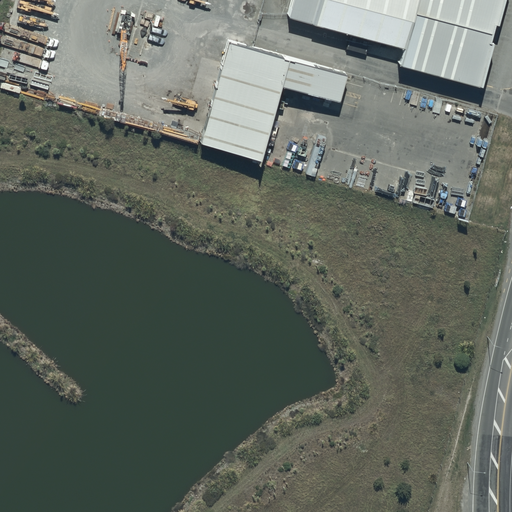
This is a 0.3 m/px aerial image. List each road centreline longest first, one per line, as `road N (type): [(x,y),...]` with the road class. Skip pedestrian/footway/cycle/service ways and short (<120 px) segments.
road 1 (track): [(382,323),(364,281),(318,223),(235,187),(0,116)]
road 2 (track): [(307,511),(394,427),(404,405),(397,370)]
road 3 (secondary): [(497,511),(511,368)]
